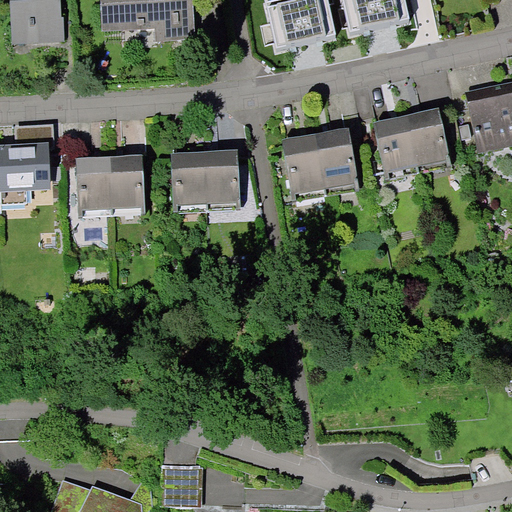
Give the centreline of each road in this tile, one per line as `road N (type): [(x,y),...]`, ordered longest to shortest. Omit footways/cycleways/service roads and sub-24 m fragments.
road 1 (residential): [(511,483),(427,497),(185,428),(66,412),(0,414)]
road 2 (residential): [(511,38),(248,96),(0,107)]
